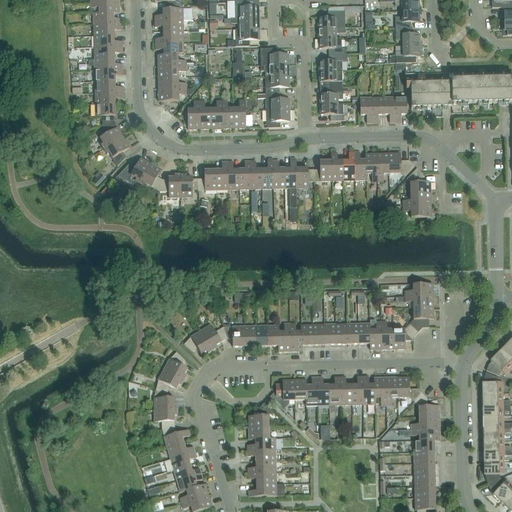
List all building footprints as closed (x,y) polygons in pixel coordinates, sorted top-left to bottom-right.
[(167,2),(167,3),(167,8),(182,8),(182,0),(157,0),(158,2),(167,2)] [(402,12),(421,12),(421,8),(419,8),(419,1),(410,1),(409,0),(394,0),(395,7),(401,7),(402,12)] [(491,2),(492,7),(492,9),(502,9),(502,8),(511,7),(511,0),(493,0),(493,2),(491,2)] [(258,8),(248,8),(248,2),(234,3),(235,19),(259,19),(258,8)] [(99,9),(99,14),(113,14),(113,15),(119,14),(119,3),(91,3),(91,9),(99,9)] [(511,7),(502,8),(502,9),(502,13),(502,14),(504,14),(504,23),(511,22),(511,7)] [(154,17),(154,22),(183,22),(183,10),(162,10),(162,17),(154,17)] [(344,12),(340,12),(328,13),(328,19),(318,19),(318,30),(336,29),(336,24),(345,24),(344,12)] [(421,16),(421,12),(402,12),(402,18),(395,18),(395,30),(410,30),(410,24),(419,23),(419,16),(421,16)] [(93,14),(93,26),(122,26),(121,20),(113,20),(113,15),(113,14),(99,14),(93,14)] [(239,25),(239,31),(259,30),(259,19),(235,19),(231,19),(231,25),(239,25)] [(163,28),(163,34),(183,33),(183,22),(154,22),(155,28),(163,28)] [(502,31),(502,36),(502,37),(511,37),(511,22),(504,23),(504,31),(502,31)] [(93,26),(93,38),(114,37),(114,31),(122,31),(122,26),(93,26)] [(336,35),(345,34),(345,29),(336,29),(318,30),(318,40),(336,39),(336,35)] [(239,31),(235,31),(235,42),(236,48),(249,47),(249,46),(249,43),(249,41),(259,41),(259,30),(239,31)] [(402,41),(402,47),(422,47),(422,43),(420,43),(419,36),(411,36),(410,30),(395,30),(395,42),(402,41)] [(155,40),(155,45),(183,45),(183,33),(163,34),(163,40),(155,40)] [(93,38),(94,49),(122,48),(122,43),(114,43),(114,37),(93,38)] [(328,56),(346,56),(346,49),(341,49),(341,39),(336,39),(318,40),(318,50),(328,50),(328,56)] [(163,51),(163,56),(163,57),(178,56),(178,57),(184,57),(183,45),(155,45),(155,51),(163,51)] [(405,64),(411,64),(411,58),(420,58),(420,51),(422,51),(422,47),(402,47),(403,52),(396,53),(396,56),(396,64),(405,64)] [(94,49),(94,60),(114,60),(114,54),(122,54),(122,48),(94,49)] [(278,56),(278,50),(264,50),(264,61),(268,61),(268,67),(288,66),(288,55),(278,56)] [(157,56),(157,68),(186,67),(186,62),(178,62),(178,57),(178,56),(163,57),(163,56),(157,56)] [(346,56),(328,56),(329,62),(319,62),(319,73),(342,72),(342,63),(346,63),(346,56)] [(94,60),(94,72),(123,71),(122,65),(114,66),(114,60),(94,60)] [(244,64),(233,64),(233,76),(244,76),(244,64)] [(289,77),(288,66),(268,67),(260,67),(261,72),(265,72),(265,78),(289,77)] [(157,68),(158,79),(178,79),(178,73),(186,73),(186,67),(157,68)] [(94,72),(94,83),(115,83),(115,77),(123,77),(123,71),(94,72)] [(329,89),(342,89),(342,72),(319,73),(319,83),(329,83),(329,89)] [(289,77),(265,78),(265,95),(279,95),(279,89),(289,89),(289,77)] [(158,79),(158,91),(186,90),(186,85),(178,85),(178,79),(158,79)] [(409,81),(406,81),(406,90),(410,90),(411,109),(417,109),(422,109),(427,109),(437,108),(442,108),(447,108),(453,108),(453,105),(457,105),(462,105),(467,105),(478,105),(483,104),(488,104),(498,104),(503,104),(508,104),(511,103),(511,79),(451,81),(451,83),(446,83),(442,84),(409,84),(409,82),(409,81)] [(94,83),(95,94),(123,94),(123,88),(115,88),(115,83),(94,83)] [(347,89),(342,89),(329,89),(329,95),(319,95),(320,106),(338,105),(338,101),(343,101),(342,93),(347,93),(347,89)] [(186,90),(158,91),(158,103),(179,102),(178,96),(187,96),(186,90)] [(95,94),(95,106),(115,105),(115,100),(123,99),(123,94),(95,94)] [(265,95),(266,112),(289,111),(289,100),(279,101),(279,95),(265,95)] [(394,98),(383,99),(383,116),(389,116),(389,124),(395,124),(394,98)] [(406,98),(394,98),(395,124),(400,124),(400,116),(407,115),(406,98)] [(366,124),(372,124),(372,99),(360,99),(360,117),(366,116),(366,124)] [(383,99),(372,99),(372,124),(378,124),(378,116),(383,116),(383,99)] [(233,109),(234,130),(246,129),(245,101),(239,101),(239,109),(233,109)] [(188,131),(199,131),(199,102),(193,102),(194,110),(187,111),(188,131)] [(204,102),(199,102),(199,131),(211,130),(210,110),(205,110),(204,102)] [(216,110),(210,110),(211,130),(222,130),(222,102),(216,102),(216,110)] [(227,102),(222,102),(222,130),(234,130),(233,109),(227,110),(227,102)] [(102,127),(114,123),(114,117),(116,117),(115,105),(95,106),(95,118),(102,118),(102,127)] [(320,106),(320,116),(330,116),(330,122),(343,122),(343,105),(338,105),(320,106)] [(266,112),(266,129),(280,129),(280,123),(290,123),(289,111),(266,112)] [(123,139),(114,123),(102,127),(107,135),(100,139),(103,145),(101,146),(104,151),(123,139)] [(117,168),(126,159),(122,153),(129,149),(123,139),(104,151),(106,155),(109,154),(117,168)] [(355,182),(354,153),(348,154),(349,162),(343,162),(343,182),(355,182)] [(366,182),(366,175),(366,176),(366,161),(365,161),(360,161),(360,153),(354,153),(355,182),(366,182)] [(343,182),(343,162),(337,162),(337,154),(331,154),(331,162),(332,182),(343,182)] [(377,183),(383,183),(383,175),(389,175),(388,154),(377,155),(377,183)] [(414,167),(409,162),(400,162),(400,154),(388,154),(389,175),(400,175),(404,178),(414,167)] [(366,175),(372,175),(372,183),(377,183),(377,155),(365,155),(365,161),(366,161),(366,176),(366,175)] [(140,159),(136,166),(131,163),(122,172),(136,180),(135,182),(140,185),(151,165),(140,159)] [(285,190),(289,190),(289,210),(296,209),(296,190),(296,169),(296,161),(290,161),(290,169),(284,170),(285,190)] [(250,191),(250,162),(244,163),(244,171),(239,171),(239,191),(250,191)] [(262,191),(261,170),(256,170),(255,162),(250,162),(250,191),(262,191)] [(273,190),(273,162),(267,162),(267,170),(261,170),(262,191),(273,190)] [(285,190),(284,170),(278,170),(278,162),(273,162),(273,190),(285,190)] [(320,162),(320,171),(314,171),(314,183),(332,182),(331,162),(320,162)] [(228,191),(227,163),(221,163),(222,171),(216,171),(216,192),(228,191)] [(239,191),(239,171),(233,171),(233,163),(227,163),(228,191),(239,191)] [(162,181),(157,178),(161,171),(151,165),(140,185),(145,188),(146,185),(160,193),(162,181)] [(307,169),(296,169),(296,190),(308,190),(308,183),(314,183),(314,171),(308,171),(307,169)] [(430,183),(422,183),(422,175),(417,169),(406,180),(410,184),(410,196),(430,195),(430,183)] [(204,172),(204,180),(198,180),(198,192),(216,192),(216,171),(204,172)] [(105,179),(101,175),(92,184),(97,188),(105,179)] [(168,181),(162,181),(160,193),(169,193),(169,199),(181,199),(180,176),(174,176),(174,179),(168,179),(168,181)] [(198,192),(198,180),(192,180),(192,178),(186,178),(186,176),(180,176),(181,199),(192,199),(192,192),(198,192)] [(106,199),(111,193),(106,189),(101,195),(106,199)] [(402,202),(402,207),(431,206),(430,195),(410,196),(410,202),(402,202)] [(431,218),(431,206),(402,207),(402,213),(410,213),(411,219),(431,218)] [(368,210),(368,218),(377,218),(377,210),(368,210)] [(404,292),(405,298),(433,297),(433,285),(412,286),(413,292),(404,292)] [(298,294),(289,294),(290,302),(298,302),(298,294)] [(243,295),(234,295),(234,303),(234,305),(243,305),(243,304),(243,299),(243,295)] [(433,297),(405,298),(405,303),(413,303),(413,309),(433,309),(433,297)] [(320,310),(320,298),(312,298),(313,310),(320,310)] [(425,329),(425,321),(433,320),(433,309),(413,309),(413,321),(409,326),(417,334),(422,329),(425,329)] [(370,345),(370,348),(370,351),(381,351),(381,323),(376,323),(376,321),(369,322),(370,325),(370,331),(370,345)] [(393,351),(392,330),(387,331),(386,322),(381,323),(381,351),(393,351)] [(290,353),(289,325),(284,325),(284,333),(279,333),(278,333),(278,347),(278,353),(290,353)] [(289,325),(290,353),(302,353),(302,347),(301,347),(301,333),(295,333),(295,325),(289,325)] [(347,346),(347,325),(335,326),(336,346),(347,346)] [(358,345),(358,325),(347,325),(347,346),(358,345)] [(370,331),(370,325),(358,325),(358,345),(370,345),(370,331)] [(216,346),(223,342),(226,340),(223,328),(215,333),(211,326),(200,332),(212,352),(217,349),(216,346)] [(313,346),(312,326),(301,326),(301,333),(301,347),(302,347),(313,346)] [(324,346),(324,326),(312,326),(313,346),(324,346)] [(336,346),(335,326),(324,326),(324,346),(336,346)] [(393,351),(405,350),(405,342),(413,342),(413,338),(417,334),(409,326),(404,330),(392,330),(393,351)] [(256,348),(255,327),(244,328),(244,348),(256,348)] [(267,347),(267,327),(255,327),(256,348),(267,347)] [(267,327),(267,347),(278,347),(278,333),(279,333),(278,327),(267,327)] [(223,328),(226,340),(232,340),(232,348),(244,348),(244,328),(223,328)] [(192,353),(194,352),(197,349),(201,356),(206,352),(208,355),(212,352),(200,332),(190,338),(184,345),(192,353)] [(511,350),(506,345),(498,353),(511,366),(511,350)] [(180,366),(185,361),(176,353),(169,360),(164,371),(184,382),(187,377),(184,375),(187,370),(180,366)] [(491,363),(488,366),(486,372),(499,377),(500,375),(501,373),(505,376),(511,368),(511,366),(498,353),(490,362),(491,363)] [(169,387),(176,391),(179,385),(181,387),(184,382),(164,371),(158,381),(155,390),(167,393),(169,387)] [(498,379),(485,374),(483,380),(483,384),(481,384),(482,396),(502,395),(502,383),(498,383),(497,381),(498,379)] [(362,378),(363,406),(375,406),(375,405),(375,400),(374,400),(374,385),(368,385),(368,377),(362,378)] [(329,407),(328,386),(323,387),(322,378),(317,379),(317,407),(329,407)] [(340,407),(340,378),(334,378),(334,386),(328,386),(329,407),(340,407)] [(352,406),(351,386),(345,386),(345,378),(340,378),(340,407),(352,406)] [(363,406),(362,378),(357,378),(357,386),(351,386),(352,406),(363,406)] [(409,378),(397,379),(397,399),(409,399),(414,403),(422,395),(417,390),(409,390),(409,378)] [(317,407),(317,379),(311,379),(311,387),(306,387),(306,401),(306,407),(317,407)] [(386,407),(385,379),(374,379),(374,385),(374,400),(375,400),(375,405),(380,405),(381,407),(386,407)] [(397,399),(397,379),(385,379),(386,407),(392,407),(392,399),(397,399)] [(274,393),(270,398),(278,406),(283,402),(295,401),(294,381),(282,381),(282,385),(276,385),(276,393),(274,393)] [(294,381),(295,401),(306,401),(306,387),(306,381),(294,381)] [(153,399),(153,411),(177,411),(177,405),(174,405),(174,399),(166,399),(167,393),(155,390),(153,399)] [(422,395),(414,403),(419,408),(419,420),(439,419),(439,407),(427,408),(427,399),(422,395)] [(502,395),(482,396),(482,407),(510,406),(510,401),(503,402),(502,395)] [(260,409),(260,417),(248,417),(248,429),(269,429),(268,417),(273,412),(264,404),(260,409)] [(510,406),(482,407),(482,418),(503,418),(510,418),(510,411),(510,406)] [(161,423),(161,431),(174,429),(174,416),(177,416),(177,411),(153,411),(154,423),(161,423)] [(503,418),(482,418),(482,430),(510,429),(511,429),(511,424),(503,424),(503,418)] [(439,419),(419,420),(419,425),(411,425),(411,431),(439,431),(439,419)] [(188,431),(185,432),(176,434),(174,429),(161,431),(167,450),(183,445),(182,439),(190,437),(188,431)] [(249,441),(255,441),(255,440),(269,440),(269,429),(248,429),(249,441)] [(510,429),(482,430),(483,441),(503,441),(503,434),(510,434),(510,429)] [(433,442),(438,442),(440,442),(439,431),(411,431),(411,437),(419,437),(419,442),(433,442)] [(247,446),(247,452),(275,451),(275,440),(269,440),(255,440),(255,441),(255,446),(247,446)] [(503,441),(483,441),(483,452),(511,452),(511,447),(503,447),(503,441)] [(419,442),(413,442),(413,454),(434,454),(433,442),(419,442)] [(167,450),(170,461),(194,453),(193,448),(185,450),(183,445),(167,450)] [(255,457),(255,463),(276,463),(275,451),(247,452),(247,458),(255,457)] [(511,452),(483,452),(483,464),(504,463),(504,457),(511,457),(511,452)] [(170,461),(173,471),(190,466),(188,461),(196,459),(194,453),(170,461)] [(434,454),(413,454),(414,465),(434,465),(434,454)] [(247,469),(247,475),(276,474),(276,463),(255,463),(255,469),(247,469)] [(485,476),(485,479),(488,485),(500,480),(499,478),(499,475),(504,475),(504,463),(483,464),(483,475),(485,476)] [(434,465),(414,465),(414,477),(434,476),(434,465)] [(173,471),(176,482),(201,475),(199,470),(192,472),(190,466),(173,471)] [(256,480),(256,486),(276,485),(276,474),(247,475),(248,480),(256,480)] [(180,494),(185,492),(196,488),(195,483),(202,481),(201,475),(176,482),(180,494)] [(434,476),(414,477),(414,488),(434,488),(434,476)] [(500,480),(488,485),(490,491),(493,494),(492,495),(500,503),(511,491),(511,485),(506,480),(506,478),(500,480)] [(179,499),(181,505),(208,497),(205,485),(196,488),(185,492),(187,497),(179,499)] [(276,485),(256,486),(256,492),(248,492),(248,498),(276,497),(276,485)] [(158,488),(147,492),(149,498),(160,494),(158,488)] [(434,488),(414,488),(414,500),(435,499),(434,488)] [(511,491),(500,503),(509,511),(511,507),(511,491)] [(190,508),(191,511),(198,511),(212,508),(208,497),(181,505),(182,510),(190,508)] [(435,499),(414,500),(415,511),(416,511),(428,511),(435,511),(435,499)]
